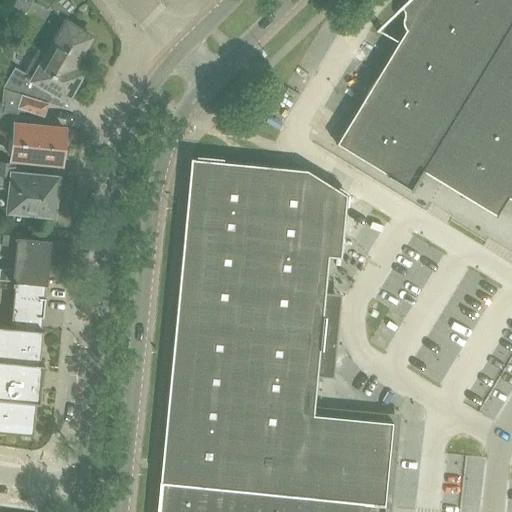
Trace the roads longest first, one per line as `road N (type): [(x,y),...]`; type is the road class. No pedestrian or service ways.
road 1 (primary): [(184,51),(151,93),(120,172),(84,488)]
road 2 (primary): [(122,511),(156,194),(177,129),(212,78)]
